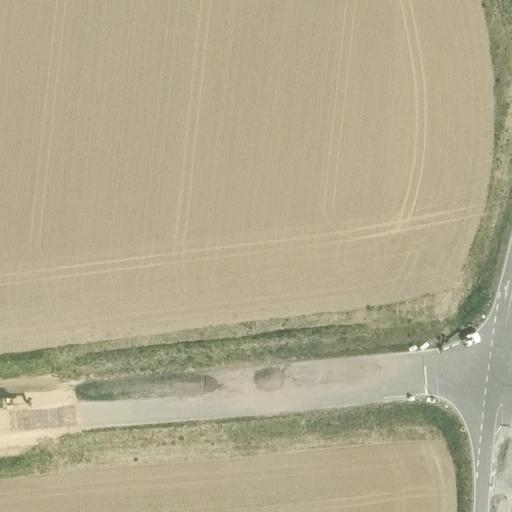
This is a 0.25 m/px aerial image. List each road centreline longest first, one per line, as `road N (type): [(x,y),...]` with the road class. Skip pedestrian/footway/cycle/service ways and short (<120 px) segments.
road 1 (secondary): [(0,420),(504,371)]
road 2 (tertiary): [(490,511),(504,371)]
